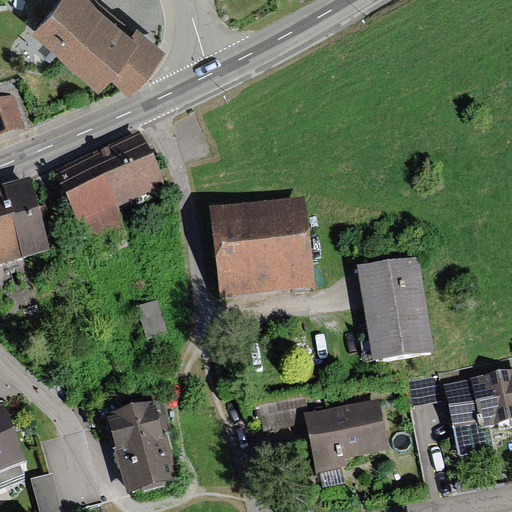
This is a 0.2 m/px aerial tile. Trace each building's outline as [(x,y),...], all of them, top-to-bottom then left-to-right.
[(134,28),(99,0),(54,0),(32,26),(98,81),(108,70),(130,87),(165,45),(138,23),(134,28)] [(14,96),(0,100),(0,138),(25,131),(14,96)] [(111,152),(55,179),(78,226),(84,223),(87,230),(91,228),(101,250),(128,237),(120,218),(120,209),(166,188),(154,161),(142,136),(111,152)] [(28,183),(0,191),(0,267),(11,264),(49,253),(39,220),(28,183)] [(304,201),(210,210),(220,301),(313,291),(304,201)] [(374,365),(436,354),(419,259),(357,270),(374,365)] [(138,308),(148,342),(169,335),(159,302),(138,308)] [(439,373),(408,380),(414,407),(448,399),(447,395),(444,395),(439,373)] [(511,424),(511,373),(445,387),(447,395),(448,399),(461,458),(495,451),(491,430),(511,424)] [(318,473),(392,456),(379,400),(305,417),(318,473)] [(300,401),(258,408),(262,435),(305,428),(300,401)] [(157,405),(108,420),(121,466),(129,496),(179,482),(157,405)] [(411,450),(402,408),(386,412),(395,453),(411,450)] [(27,469),(3,409),(0,410),(0,492),(25,482),(21,471),(27,469)] [(419,483),(417,468),(404,471),(406,485),(419,483)] [(63,511),(54,476),(33,481),(40,511),(63,511)]
